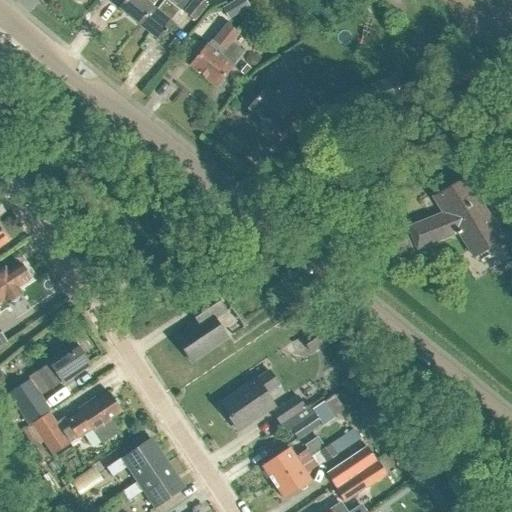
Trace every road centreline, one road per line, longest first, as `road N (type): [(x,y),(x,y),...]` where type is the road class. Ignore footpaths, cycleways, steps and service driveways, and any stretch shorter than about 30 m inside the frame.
road 1 (primary): [(11,23),(511,431)]
road 2 (residential): [(223,511),(0,184)]
